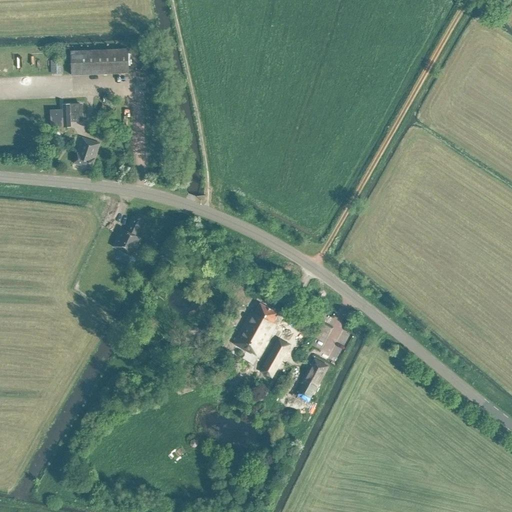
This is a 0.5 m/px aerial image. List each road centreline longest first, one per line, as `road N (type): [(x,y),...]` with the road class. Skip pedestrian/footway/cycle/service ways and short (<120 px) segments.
road 1 (unclassified): [(511,426),(312,265),(177,201)]
road 2 (unclassified): [(0,177),(139,189),(177,201)]
